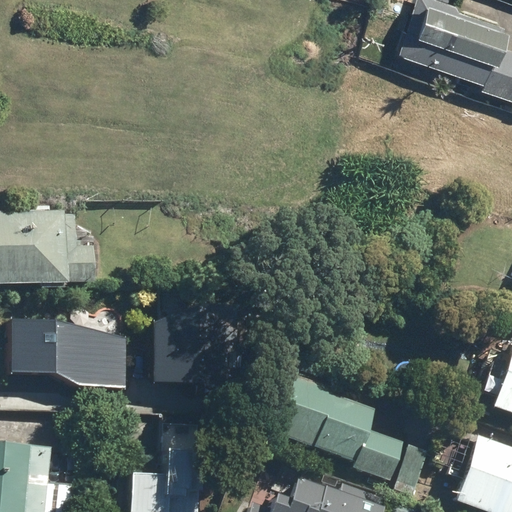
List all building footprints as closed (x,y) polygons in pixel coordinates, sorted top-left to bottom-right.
[(461,6),(442,0),(412,0),(393,52),(476,82),(473,88),(511,101),(511,51),(495,45),(501,27),(459,12),(461,6)] [(0,212),(0,286),(87,285),(86,248),(72,248),(72,212),(0,212)] [(147,319),(145,379),(233,383),(236,325),(192,303),(147,319)] [(5,319),(4,370),(49,371),(76,385),(123,386),(123,338),(62,331),(54,320),(5,319)] [(511,341),(491,408),(511,415),(511,341)] [(281,373),(260,432),(349,463),(347,468),(384,480),(398,442),(364,431),(373,405),(281,373)] [(120,478),(118,511),(189,511),(192,453),(181,453),(183,425),(152,423),(150,452),(156,452),(154,479),(120,478)] [(511,511),(511,448),(475,436),(453,502),(484,511),(511,511)] [(0,511),(77,511),(80,486),(37,482),(40,449),(0,444),(0,511)] [(405,445),(389,490),(408,496),(423,451),(405,445)] [(372,511),(377,498),(337,485),(333,499),(287,484),(278,510),(246,499),(242,511),(372,511)]
